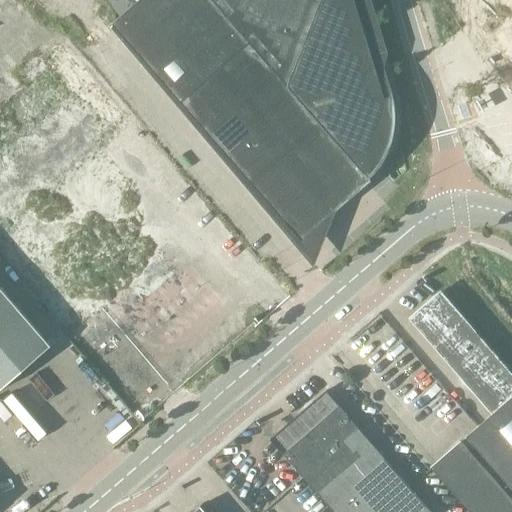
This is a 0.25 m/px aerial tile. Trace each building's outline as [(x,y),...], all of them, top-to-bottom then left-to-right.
[(371,181),(368,177),(212,0),(107,0),(121,16),(111,24),(302,242),(371,181)] [(212,0),(368,177),(373,173),(375,170),(379,165),(383,160),(385,156),(387,152),(390,146),(391,143),(392,141),(393,136),(394,133),(394,130),(395,125),(395,122),(396,119),(396,114),(396,109),(395,106),(395,103),(394,99),(394,96),(363,0),(212,0)] [(0,287),(0,390),(51,346),(0,287)] [(493,414),(466,437),(511,489),(511,374),(441,292),(410,319),(493,414)] [(430,511),(326,392),(270,440),(283,455),(332,511),(430,511)] [(431,468),(469,511),(511,511),(511,500),(461,442),(431,468)]
